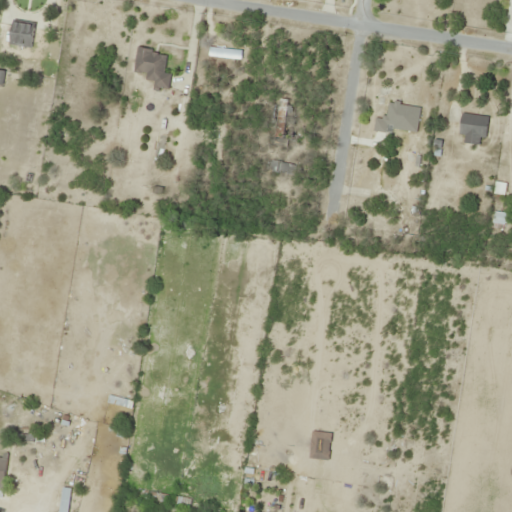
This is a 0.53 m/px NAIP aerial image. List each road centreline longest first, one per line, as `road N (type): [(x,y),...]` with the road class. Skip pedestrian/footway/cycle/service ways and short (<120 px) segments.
road 1 (residential): [(204,0),(511,48)]
road 2 (residential): [(365,0),(332,209)]
